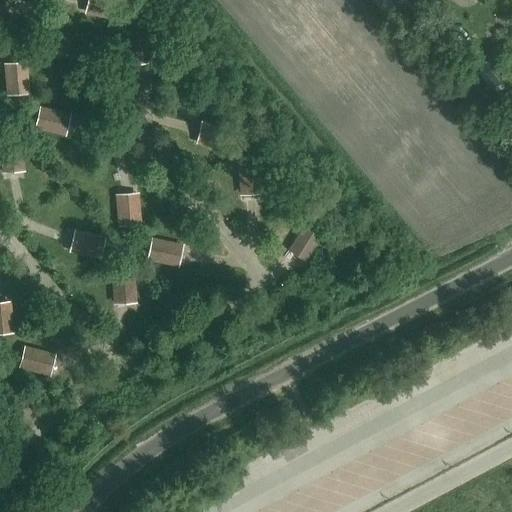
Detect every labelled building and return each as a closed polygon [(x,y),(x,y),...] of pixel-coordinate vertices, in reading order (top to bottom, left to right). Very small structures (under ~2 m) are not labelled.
[(86,0),(85,6),(84,12),(115,19),(119,0),(86,0)] [(129,64),(144,63),(151,63),(149,31),(127,32),(129,64)] [(25,61),(20,61),(4,63),(6,95),(28,93),(25,61)] [(66,135),(67,128),(71,114),(39,107),(35,128),(66,135)] [(198,128),(197,136),(195,142),(226,149),(231,128),(200,121),(198,128)] [(0,153),(1,172),(8,172),(23,171),(21,139),(0,140),(0,153)] [(241,194),(255,193),(262,193),(260,161),(238,162),(241,194)] [(138,191),(123,193),(116,193),(119,225),(140,224),(138,191)] [(283,246),(296,254),(302,257),(317,229),(299,218),(283,246)] [(73,229),(70,244),(68,251),(100,258),(105,237),(73,229)] [(178,266),(181,250),(183,244),(151,237),(146,258),(178,266)] [(114,303),(131,302),(136,301),(133,269),(112,271),(114,303)] [(10,302),(5,302),(0,302),(0,334),(13,334),(10,302)] [(51,375),(52,368),(55,353),(24,346),(19,368),(51,375)] [(0,376),(0,410),(13,406),(3,376),(0,376)]
